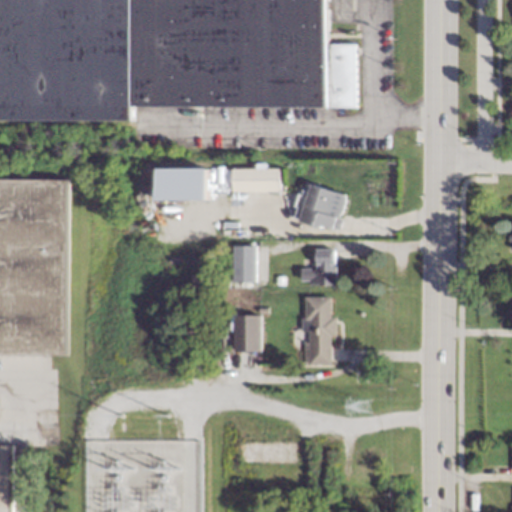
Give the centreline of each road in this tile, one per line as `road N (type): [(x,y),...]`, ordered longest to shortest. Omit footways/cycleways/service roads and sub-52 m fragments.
road 1 (secondary): [(440,0),(435,511)]
road 2 (residential): [(483,165),(484,0)]
